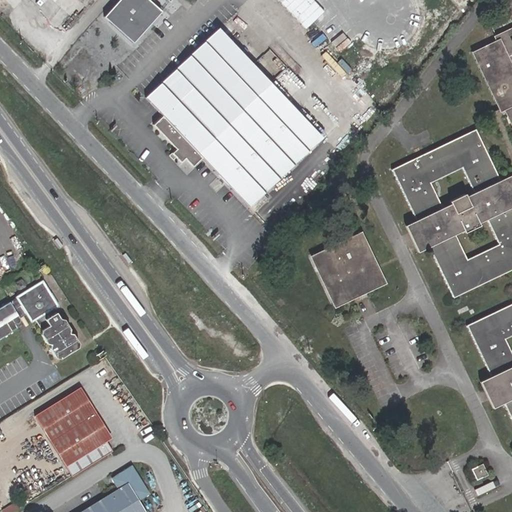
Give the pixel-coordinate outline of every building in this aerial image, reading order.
[(120,0),(106,16),(133,41),(158,14),(145,2),(143,0),(120,0)] [(235,47),(218,29),(146,99),(159,113),(152,120),(155,123),(153,125),(177,149),(172,153),(175,157),(181,162),(185,158),(193,166),(202,158),(253,212),(268,199),(267,198),(263,194),(322,138),(286,101),(252,65),(243,56),(235,47)] [(475,54),(501,109),(504,108),(508,106),(511,113),(508,116),(511,123),(511,29),(495,38),(498,43),(475,54)] [(504,108),(501,109),(498,111),(491,114),(511,157),(511,140),(501,118),(508,115),(504,108)] [(511,269),(511,205),(509,200),(507,201),(502,190),(504,189),(500,181),(476,129),(391,170),(416,221),(419,229),(422,228),(427,239),(425,240),(428,248),(452,298),(492,280),(498,277),(511,269)] [(326,142),(322,138),(263,194),(267,198),(326,142)] [(511,175),(500,181),(504,189),(502,190),(507,201),(509,200),(511,205),(511,175)] [(418,253),(428,248),(425,240),(427,239),(422,228),(419,229),(416,221),(404,226),(418,253)] [(57,237),(54,240),(60,248),(63,246),(57,237)] [(314,258),(335,304),(382,282),(360,237),(314,258)] [(125,252),(122,254),(128,262),(131,260),(125,252)] [(492,280),(505,307),(511,304),(498,277),(492,280)] [(0,309),(0,339),(18,329),(15,323),(16,324),(17,324),(18,324),(19,323),(20,322),(21,321),(21,320),(21,319),(20,318),(27,315),(32,322),(36,320),(42,330),(40,335),(46,344),(51,345),(49,349),(56,359),(60,360),(78,348),(78,344),(73,335),(69,334),(70,330),(64,320),(60,320),(56,313),(50,316),(48,312),(58,306),(42,281),(16,298),(17,299),(0,309)] [(511,303),(511,304),(505,307),(466,325),(490,377),(494,384),(496,383),(502,395),(500,396),(503,403),(511,422),(511,303)] [(492,409),(503,403),(500,396),(502,395),(496,383),(494,384),(490,377),(480,382),(492,409)] [(79,388),(35,415),(72,475),(113,450),(107,441),(110,439),(79,388)] [(471,469),(476,480),(487,475),(482,464),(471,469)] [(118,490),(81,511),(145,511),(138,501),(149,494),(132,467),(111,479),(118,490)]
